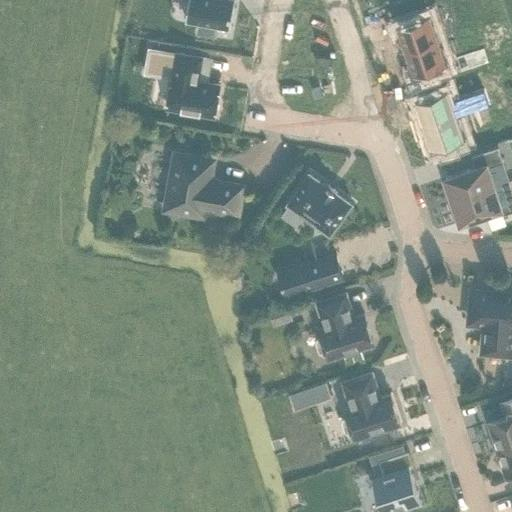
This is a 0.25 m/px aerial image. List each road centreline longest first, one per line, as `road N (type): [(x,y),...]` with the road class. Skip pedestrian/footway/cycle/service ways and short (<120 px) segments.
road 1 (residential): [(286,0),(267,117),(378,135),(424,258)]
road 2 (residential): [(424,258),(407,303),(475,511)]
